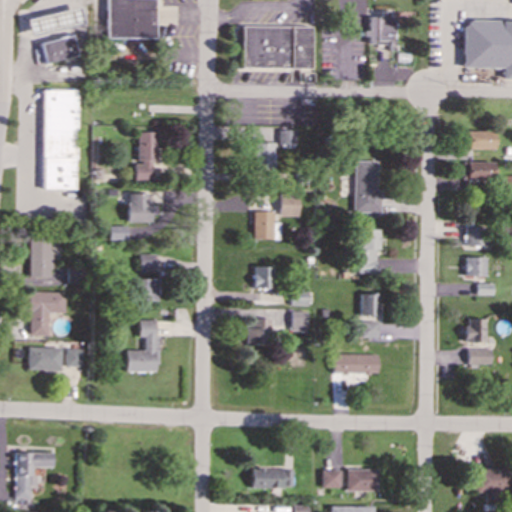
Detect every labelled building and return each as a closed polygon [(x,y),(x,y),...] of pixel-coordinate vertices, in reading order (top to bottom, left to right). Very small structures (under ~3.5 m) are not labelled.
[(104,0),(105,38),(153,37),(153,0),(104,0)] [(28,35),(80,24),(76,7),(24,18),(28,35)] [(393,11),(379,10),(379,17),(367,16),(367,33),(366,46),(392,46),(393,11)] [(511,19),(461,19),(460,66),(500,67),(500,78),(511,78),(511,19)] [(239,67),(308,67),(309,26),(240,25),(239,67)] [(37,42),(42,63),(75,54),(70,34),(37,42)] [(40,189),(74,189),(75,89),(41,89),(40,189)] [(292,129),(274,129),(275,144),(293,144),(292,129)] [(464,130),(464,148),(491,148),(492,130),(464,130)] [(152,131),(134,131),(135,162),(132,162),(132,180),(153,180),(152,131)] [(251,169),(271,170),(271,142),(251,142),(251,169)] [(373,160),(351,160),(350,211),(376,212),(377,190),(372,190),(373,160)] [(491,160),(458,161),(459,181),(492,180),(491,160)] [(511,175),(499,175),(498,194),(511,194),(511,175)] [(125,193),(125,221),(152,221),(152,204),(146,204),(145,193),(125,193)] [(276,215),(295,215),(295,193),(276,194),(276,215)] [(250,238),(277,238),(276,221),(270,221),(270,210),(250,211),(250,238)] [(125,225),(107,225),(107,239),(124,240),(125,225)] [(482,245),(483,226),(462,225),(461,245),(482,245)] [(376,228),(354,229),(355,273),(372,273),(371,249),(377,248),(376,228)] [(25,276),(48,277),(49,235),(27,235),(25,276)] [(482,275),(482,256),(462,256),(462,275),(482,275)] [(82,284),(82,266),(66,265),(65,283),(82,284)] [(270,266),(250,265),(250,287),(270,287),(270,266)] [(154,278),(133,278),(133,300),(154,300),(154,278)] [(473,294),(490,294),(490,283),(473,282),(473,294)] [(287,305),(304,305),(304,288),(288,288),(287,305)] [(25,334),(44,335),(45,311),(61,312),(62,292),(26,290),(25,334)] [(374,314),(374,293),(356,293),(356,315),(374,314)] [(304,310),(287,311),(287,330),(304,330),(304,310)] [(243,326),(242,343),(266,344),(266,318),(249,317),(249,327),(243,326)] [(481,341),(482,318),(461,318),(461,341),(481,341)] [(123,371),(154,371),(154,319),(135,319),(135,336),(141,336),(141,350),(123,350),(123,371)] [(375,321),(354,320),(353,336),(374,337),(375,321)] [(487,363),(487,347),(476,347),(476,343),(464,343),(464,363),(487,363)] [(24,369),(57,369),(58,346),(24,346),(24,369)] [(79,348),(62,348),(62,365),(79,365),(79,348)] [(374,354),(329,353),(329,372),(373,373),(374,354)] [(50,466),(50,451),(11,451),(11,501),(27,501),(27,466),(50,466)] [(505,492),(505,467),(470,468),(471,493),(505,492)] [(289,468),(248,468),(248,486),(289,487),(289,468)] [(342,490),(373,490),(373,468),(343,468),(342,490)] [(337,486),(336,469),(318,469),(318,487),(337,486)]
